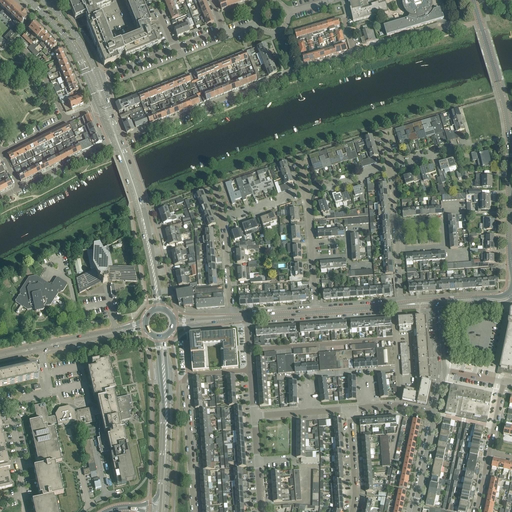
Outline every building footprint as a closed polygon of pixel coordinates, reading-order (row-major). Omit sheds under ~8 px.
[(9,0),(0,0),(0,5),(15,19),(13,22),(16,24),(4,37),(8,41),(27,21),(25,19),(27,17),(9,0)] [(85,14),(96,10),(110,4),(108,0),(77,0),(69,4),(75,18),(85,14)] [(139,31),(149,27),(148,25),(147,23),(151,21),(142,0),(125,0),(136,27),(137,27),(138,29),(139,31)] [(174,6),(172,0),(165,3),(167,8),(174,6)] [(221,10),(227,8),(224,0),(218,2),(221,10)] [(371,0),(348,0),(349,3),(350,3),(351,8),(350,8),(353,22),(363,19),(381,14),(378,5),(373,6),(371,0)] [(381,14),(381,15),(388,13),(384,0),(371,0),(373,6),(378,5),(381,14)] [(402,0),(402,3),(402,5),(403,8),(404,10),(406,12),(407,14),(409,16),(408,18),(408,19),(393,23),(384,26),(387,36),(444,19),(443,15),(442,15),(440,9),(434,10),(431,9),(432,7),(432,5),(432,2),(432,0),(402,0)] [(167,8),(169,14),(176,11),(174,6),(167,8)] [(200,8),(203,14),(209,11),(207,6),(200,8)] [(86,22),(98,51),(112,45),(101,16),(99,17),(96,10),(85,14),(88,21),(86,22)] [(178,16),(176,11),(169,14),(172,19),(178,16)] [(211,16),(209,11),(203,14),(205,19),(211,16)] [(214,22),(211,16),(205,19),(207,24),(214,22)] [(186,24),(180,26),(183,34),(189,31),(188,27),(190,26),(194,25),(191,19),(189,19),(188,18),(187,19),(187,20),(185,21),(186,24)] [(38,26),(35,23),(28,30),(33,34),(39,27),(38,26)] [(118,60),(117,56),(124,54),(125,57),(161,42),(155,28),(154,28),(153,25),(149,27),(139,31),(140,34),(112,45),(98,51),(104,66),(118,60)] [(180,26),(174,29),(177,36),(183,34),(180,26)] [(40,28),(39,27),(33,34),(37,38),(38,38),(43,32),(40,28)] [(311,27),(306,29),(307,35),(309,41),(311,40),(312,40),(311,38),(314,37),(313,36),(313,33),(311,27)] [(306,29),(300,30),(303,39),(306,38),(308,44),(310,44),(309,41),(307,35),(306,29)] [(366,42),(371,40),(368,29),(363,30),(366,42)] [(300,30),(295,32),(296,38),(299,37),(300,40),(297,41),(298,43),(299,45),(304,44),(303,39),(300,30)] [(47,36),(43,32),(38,38),(42,42),(47,36)] [(345,44),(343,45),(342,42),(344,41),(342,34),(337,36),(339,42),(342,52),(347,50),(345,44)] [(44,49),(47,46),(52,40),(47,36),(42,42),(40,44),(44,49)] [(52,40),(47,46),(51,50),(57,45),(52,40)] [(335,41),(333,42),(334,45),(336,54),(342,52),(339,42),(336,43),(334,40),(335,41)] [(32,53),(37,48),(35,45),(37,44),(35,41),(33,43),(31,45),(27,48),(32,53)] [(256,47),(259,53),(267,50),(265,44),(256,47)] [(320,49),(317,49),(320,58),(325,57),(323,48),(322,46),(319,47),(320,49)] [(58,48),(53,52),(54,53),(56,59),(64,56),(61,50),(60,51),(58,48)] [(317,49),(312,51),(315,60),(320,58),(317,49)] [(270,55),(267,50),(259,53),(261,59),(270,55)] [(245,52),(241,53),(244,61),(245,60),(247,64),(248,66),(251,66),(249,62),(245,52)] [(241,53),(237,55),(241,65),(242,69),(244,68),(246,67),(245,65),(244,66),(242,61),(244,61),(241,53)] [(237,55),(232,57),(235,64),(236,67),(239,66),(240,70),(242,69),(241,65),(237,55)] [(261,59),(263,64),(272,61),(270,55),(261,59)] [(56,59),(59,65),(66,62),(64,56),(56,59)] [(228,59),(224,60),(227,67),(228,71),(230,70),(232,73),(234,72),(232,69),(228,59)] [(224,60),(220,62),(224,72),(225,76),(227,75),(226,71),(228,71),(227,67),(224,60)] [(274,67),(272,61),(263,64),(266,70),(274,67)] [(68,68),(66,62),(59,65),(61,71),(68,68)] [(220,62),(216,64),(219,71),(221,70),(222,73),(223,76),(225,76),(224,72),(220,62)] [(215,80),(217,79),(211,65),(207,67),(210,74),(212,73),(215,80)] [(266,70),(268,76),(277,73),(274,67),(266,70)] [(61,77),(63,76),(71,73),(68,68),(61,71),(58,72),(61,77)] [(207,83),(209,82),(203,69),(199,70),(202,77),(204,77),(207,83)] [(245,69),(243,70),(244,74),(248,84),(252,82),(249,75),(247,76),(246,73),(245,69)] [(195,72),(192,73),(195,80),(194,80),(195,83),(196,83),(203,80),(202,77),(199,70),(195,72)] [(242,74),(240,75),(241,79),(244,86),(248,84),(244,74),(243,70),(241,71),(242,74)] [(252,70),(248,72),(249,75),(252,82),(257,81),(252,70)] [(61,77),(57,79),(59,85),(63,83),(66,82),(73,79),(71,73),(63,76),(61,77)] [(236,73),(234,74),(236,77),(240,87),(244,86),(241,79),(239,79),(238,76),(236,73)] [(188,75),(184,76),(187,84),(189,83),(191,89),(196,87),(194,84),(195,83),(194,80),(193,80),(190,74),(188,75)] [(188,87),(187,84),(184,76),(179,78),(185,92),(187,91),(186,87),(188,87)] [(228,76),(226,77),(231,91),(236,89),(233,82),(231,83),(228,76)] [(179,78),(175,80),(178,87),(180,86),(181,89),(179,90),(181,93),(185,92),(179,78)] [(66,82),(63,83),(65,89),(75,85),(73,79),(66,82)] [(175,80),(171,81),(177,95),(181,93),(179,90),(177,90),(176,88),(178,87),(175,80)] [(217,85),(215,85),(216,89),(219,96),(223,94),(218,80),(215,81),(217,85)] [(220,80),(218,80),(223,94),(227,92),(224,85),(222,86),(220,80)] [(167,83),(170,90),(172,89),(175,96),(177,95),(171,81),(167,83)] [(167,83),(163,85),(168,98),(170,98),(169,95),(171,94),(170,90),(167,83)] [(215,97),(219,96),(216,89),(214,89),(211,83),(209,84),(215,97)] [(72,93),(74,92),(78,91),(75,85),(65,89),(66,89),(65,89),(67,95),(72,93)] [(159,86),(161,94),(164,93),(166,99),(168,98),(163,85),(159,86)] [(159,86),(154,88),(160,102),(164,100),(163,97),(161,98),(160,96),(162,95),(161,94),(159,86)] [(203,86),(198,88),(200,92),(199,93),(200,96),(201,95),(204,102),(206,101),(211,99),(208,92),(206,88),(204,89),(203,86)] [(150,90),(153,97),(155,96),(157,100),(155,101),(156,103),(160,102),(154,88),(150,90)] [(194,97),(192,98),(195,105),(199,103),(202,102),(199,96),(200,96),(199,93),(198,93),(196,89),(194,90),(195,93),(193,94),(194,97)] [(146,91),(142,93),(146,103),(148,103),(149,106),(152,105),(146,91)] [(74,92),(72,93),(77,107),(83,104),(79,94),(75,95),(74,92)] [(188,92),(186,93),(191,107),(195,105),(192,98),(190,99),(188,92)] [(67,95),(59,99),(62,104),(65,103),(65,101),(71,99),(71,100),(68,101),(71,109),(77,107),(72,93),(67,95)] [(142,93),(138,95),(143,109),(145,108),(144,104),(146,103),(142,93)] [(183,98),(184,101),(187,109),(191,107),(186,93),(183,94),(185,97),(183,98)] [(131,97),(134,106),(134,107),(137,106),(136,105),(140,104),(136,95),(131,97)] [(182,95),(177,97),(183,110),(187,109),(184,101),(183,98),(182,95)] [(131,108),(131,107),(134,106),(131,97),(126,100),(129,108),(129,109),(131,108)] [(173,98),(169,100),(174,114),(178,112),(176,105),(173,98)] [(126,100),(120,102),(124,110),(124,111),(126,110),(126,109),(129,108),(126,100)] [(168,104),(166,105),(170,115),(174,114),(169,100),(167,101),(168,104)] [(121,112),(121,111),(124,110),(120,102),(115,104),(119,113),(121,112)] [(162,102),(160,103),(166,117),(170,115),(166,105),(164,106),(162,102)] [(154,106),(152,107),(158,120),(162,119),(159,111),(157,112),(154,106)] [(149,112),(153,122),(158,120),(152,107),(150,108),(151,111),(149,112)] [(148,108),(144,110),(149,124),(153,122),(149,112),(148,108)] [(123,124),(127,133),(127,132),(134,130),(133,127),(135,126),(136,127),(147,123),(142,110),(140,111),(137,112),(131,114),(130,114),(133,121),(132,122),(133,123),(131,124),(130,122),(126,123),(123,124)] [(458,110),(448,113),(450,119),(460,116),(458,110)] [(85,126),(86,126),(93,123),(90,115),(82,118),(85,126)] [(452,126),(462,123),(460,116),(450,119),(450,120),(452,126)] [(444,132),(439,117),(430,120),(435,135),(444,132)] [(435,135),(430,120),(421,122),(426,137),(435,135)] [(426,137),(421,122),(413,125),(417,140),(426,137)] [(86,126),(89,132),(96,129),(93,123),(86,126)] [(454,133),(457,132),(459,132),(462,131),(464,130),(462,123),(452,126),(454,133)] [(68,124),(63,126),(67,132),(68,134),(70,138),(74,136),(72,132),(68,124)] [(417,140),(413,125),(404,127),(409,143),(417,140)] [(63,126),(59,128),(66,140),(68,139),(66,137),(66,135),(68,134),(67,132),(63,126)] [(400,145),(409,143),(404,127),(395,130),(400,145)] [(59,128),(55,130),(59,136),(60,138),(62,137),(63,139),(64,141),(66,140),(59,128)] [(86,133),(83,134),(85,140),(98,135),(96,129),(89,132),(86,133)] [(55,130),(51,132),(56,142),(58,145),(59,144),(60,143),(59,141),(58,141),(57,137),(59,136),(55,130)] [(51,132),(47,134),(51,141),(53,140),(54,142),(56,146),(58,145),(56,142),(51,132)] [(77,143),(81,151),(92,147),(95,145),(101,143),(98,135),(85,140),(82,142),(77,143)] [(43,136),(39,138),(43,145),(44,147),(44,148),(46,147),(48,146),(43,136)] [(374,142),(372,136),(364,138),(366,142),(358,144),(358,142),(355,143),(356,148),(359,147),(366,145),(374,142)] [(39,138),(35,140),(39,147),(42,153),(46,151),(45,149),(43,149),(42,148),(44,147),(43,145),(39,138)] [(75,138),(70,140),(72,143),(74,147),(77,154),(79,153),(80,152),(81,151),(77,143),(76,140),(75,138)] [(35,140),(31,142),(36,152),(38,155),(42,153),(39,147),(35,140)] [(68,141),(66,142),(68,145),(73,155),(75,154),(76,155),(77,154),(74,147),(72,143),(70,144),(68,141)] [(31,142),(27,144),(31,151),(33,150),(34,153),(36,156),(38,155),(36,152),(31,142)] [(66,142),(62,144),(64,147),(66,146),(68,150),(66,151),(69,158),(71,157),(71,156),(73,155),(68,145),(66,142)] [(368,149),(365,149),(366,152),(368,151),(376,149),(374,142),(366,145),(368,149)] [(357,158),(353,143),(344,146),(349,161),(357,158)] [(27,144),(23,146),(28,156),(30,159),(32,158),(30,155),(29,152),(31,151),(27,144)] [(61,144),(58,146),(60,149),(65,159),(67,158),(67,159),(69,158),(66,151),(64,152),(62,148),(63,147),(61,144)] [(23,146),(19,148),(23,155),(25,154),(26,157),(28,160),(30,159),(28,156),(23,146)] [(349,161),(344,146),(335,148),(340,163),(349,161)] [(19,148),(15,150),(20,160),(22,163),(26,161),(23,155),(19,148)] [(340,163),(335,148),(327,151),(331,166),(340,163)] [(52,149),(50,150),(52,153),(57,163),(59,162),(59,163),(61,162),(58,155),(57,152),(54,153),(52,149)] [(59,151),(57,152),(58,155),(61,162),(63,161),(63,160),(65,159),(60,149),(58,150),(59,151)] [(368,151),(366,152),(368,159),(370,158),(371,158),(373,158),(376,157),(378,156),(376,149),(368,151)] [(12,152),(11,152),(15,159),(16,158),(18,161),(19,164),(22,163),(20,160),(15,150),(12,152)] [(50,154),(48,155),(50,159),(53,166),(55,165),(55,164),(57,163),(52,153),(50,150),(48,151),(50,154)] [(331,166),(327,151),(318,154),(323,169),(331,166)] [(479,151),(471,153),(473,161),(477,160),(479,169),(482,168),(482,169),(484,168),(491,167),(488,152),(480,154),(479,151)] [(11,152),(7,154),(12,164),(14,163),(13,162),(15,161),(15,159),(11,152)] [(45,153),(42,154),(44,157),(44,158),(49,167),(51,167),(53,166),(50,159),(48,160),(46,156),(45,153)] [(314,172),(323,169),(318,154),(309,156),(314,172)] [(38,156),(34,158),(36,161),(38,160),(40,164),(38,165),(41,172),(43,171),(43,170),(45,169),(40,159),(38,156)] [(42,158),(40,159),(45,169),(47,169),(49,168),(49,167),(44,158),(42,159),(42,158)] [(446,161),(449,172),(457,170),(453,158),(446,161)] [(33,159),(30,160),(37,173),(39,173),(41,172),(38,165),(36,161),(34,162),(33,162),(34,162),(33,159)] [(30,160),(28,161),(32,168),(30,169),(33,176),(35,175),(35,174),(37,173),(30,160)] [(445,173),(449,172),(446,161),(439,163),(442,172),(439,173),(440,177),(442,183),(446,182),(445,180),(446,179),(447,178),(445,173)] [(24,163),(22,164),(24,167),(29,178),(31,177),(33,176),(30,169),(27,170),(26,167),(28,166),(26,162),(24,163)] [(277,165),(276,165),(278,172),(281,171),(289,169),(286,162),(277,165)] [(22,164),(20,165),(22,168),(24,172),(22,173),(25,180),(27,179),(27,178),(29,178),(24,167),(22,164)] [(426,167),(429,175),(432,174),(433,176),(436,175),(433,164),(426,167)] [(18,166),(14,168),(21,182),(23,181),(25,180),(22,173),(19,174),(17,170),(20,169),(18,166)] [(425,176),(429,175),(426,167),(419,169),(423,179),(426,178),(425,176)] [(289,169),(281,171),(282,175),(283,178),(291,175),(289,169)] [(263,170),(257,172),(258,175),(260,181),(261,184),(263,191),(264,194),(267,193),(267,190),(274,187),(272,180),(271,181),(268,182),(266,182),(263,174),(264,173),(263,170)] [(3,174),(1,175),(2,178),(4,177),(6,180),(4,181),(8,189),(10,188),(10,187),(12,186),(5,173),(3,174)] [(419,176),(416,176),(416,175),(412,176),(411,174),(403,177),(406,185),(420,181),(419,176)] [(487,174),(476,174),(476,181),(476,182),(476,187),(482,187),(482,188),(492,188),(492,177),(489,177),(487,177),(487,174)] [(283,178),(284,182),(283,182),(284,185),(285,184),(285,185),(286,184),(289,183),(292,183),(293,182),(291,175),(283,178)] [(253,194),(253,197),(257,196),(256,193),(263,191),(261,184),(256,186),(253,177),(247,179),(249,184),(253,194)] [(440,177),(437,178),(439,186),(437,186),(440,196),(442,195),(445,195),(443,189),(442,183),(440,177)] [(245,197),(253,194),(249,184),(244,186),(241,178),(236,180),(240,191),(242,198),(243,201),(246,200),(245,197)] [(382,184),(379,184),(379,191),(387,190),(386,183),(386,179),(382,180),(382,184)] [(242,198),(240,191),(234,193),(231,185),(233,184),(231,181),(225,183),(232,204),(236,203),(235,201),(242,198)] [(360,197),(360,202),(364,201),(364,188),(361,189),(360,186),(353,189),(354,192),(352,192),(354,199),(360,197)] [(481,203),(490,203),(490,196),(487,196),(487,195),(484,195),(484,196),(481,196),(481,190),(466,190),(466,196),(478,196),(478,203),(481,203)] [(196,194),(198,201),(206,198),(203,191),(196,194)] [(344,194),(341,195),(340,195),(343,203),(347,202),(348,206),(352,205),(348,193),(344,194)] [(336,194),(332,195),(334,201),(335,204),(337,208),(344,206),(343,203),(340,195),(341,195),(340,194),(336,195),(336,194)] [(208,204),(206,198),(198,201),(201,207),(208,204)] [(327,219),(336,219),(335,215),(330,216),(325,200),(324,200),(324,199),(321,200),(321,201),(318,202),(318,203),(317,203),(318,207),(319,206),(321,213),(322,212),(323,216),(327,216),(327,219)] [(478,203),(478,208),(478,212),(486,212),(486,211),(488,211),(490,211),(490,203),(481,203),(478,203)] [(201,207),(199,208),(201,214),(203,214),(211,211),(208,204),(201,207)] [(290,210),(290,216),(299,215),(298,209),(295,209),(294,205),(287,206),(287,210),(290,210)] [(167,208),(159,210),(161,217),(172,213),(173,214),(174,213),(174,212),(172,206),(167,208)] [(213,217),(211,211),(203,214),(206,220),(213,217)] [(173,214),(172,213),(161,217),(163,224),(177,220),(176,216),(174,217),(172,214),(173,214)] [(274,214),(267,216),(270,224),(277,221),(274,214)] [(291,222),(291,225),(297,225),(297,222),(299,222),(299,215),(290,216),(291,222)] [(271,226),(270,224),(267,216),(260,218),(264,229),(271,226)] [(206,220),(204,221),(206,228),(208,227),(216,224),(214,221),(215,220),(214,218),(213,218),(213,217),(206,220)] [(483,218),(483,230),(488,230),(490,230),(494,230),(494,221),(490,221),(490,218),(483,218)] [(255,220),(249,222),(253,233),(262,230),(261,227),(258,228),(255,220)] [(253,233),(249,222),(242,224),(245,233),(246,236),(253,233)] [(298,227),(297,225),(291,225),(291,228),(292,234),(300,234),(300,227),(298,227)] [(236,230),(232,231),(233,235),(235,241),(241,239),(243,243),(238,243),(239,248),(239,247),(247,247),(246,243),(245,242),(241,229),(239,230),(238,228),(235,229),(236,230)] [(168,238),(176,236),(175,232),(177,232),(176,229),(174,229),(166,231),(168,238)] [(324,230),(316,231),(316,239),(325,238),(324,230)] [(262,233),(265,240),(267,245),(272,245),(269,237),(267,237),(265,232),(262,233)] [(293,244),(299,243),(299,240),(300,240),(300,234),(292,234),(292,241),(293,244)] [(176,236),(168,238),(169,245),(178,243),(182,242),(180,235),(176,236)] [(287,244),(288,253),(301,252),(301,246),(299,246),(299,243),(293,244),(287,244)] [(482,249),(472,249),(470,249),(470,253),(485,253),(486,253),(486,250),(494,250),(494,243),(482,243),(482,249)] [(107,281),(123,281),(138,282),(134,267),(112,266),(108,246),(102,249),(99,244),(93,245),(93,251),(86,251),(91,271),(76,279),(79,294),(102,282),(103,283),(107,282),(107,281)] [(193,244),(186,245),(187,249),(189,248),(190,255),(194,254),(193,244)] [(239,250),(236,250),(237,257),(245,256),(244,250),(248,250),(259,249),(259,246),(257,246),(253,246),(247,247),(239,247),(239,250)] [(173,259),(186,256),(185,251),(181,252),(180,250),(172,252),(173,259)] [(301,252),(291,253),(291,256),(293,256),(294,259),(294,262),(300,262),(300,259),(302,259),(301,252)] [(483,263),(478,263),(478,268),(488,267),(488,263),(494,263),(494,256),(488,256),(488,253),(486,253),(485,253),(481,253),(481,260),(483,260),(483,263)] [(189,267),(191,266),(195,265),(195,262),(194,254),(190,255),(187,256),(189,263),(188,263),(189,267)] [(187,261),(186,256),(173,259),(175,266),(183,264),(183,262),(187,261)] [(83,272),(80,259),(74,261),(77,273),(83,272)] [(294,262),(290,262),(291,272),(303,271),(302,264),(300,265),(300,262),(294,262)] [(249,268),(238,269),(238,275),(250,274),(249,268),(255,268),(258,268),(258,264),(255,265),(249,265),(249,268)] [(480,280),(481,280),(482,288),(489,288),(488,279),(487,279),(484,279),(484,273),(483,273),(484,270),(485,270),(486,270),(486,271),(486,269),(480,269),(480,280)] [(188,270),(184,271),(176,272),(177,279),(185,277),(185,274),(189,273),(188,270)] [(303,277),(303,271),(291,272),(291,278),(289,278),(290,281),(302,280),(301,277),(303,277)] [(423,293),(429,292),(429,283),(428,284),(424,284),(423,278),(423,273),(420,273),(421,280),(421,284),(422,284),(423,293)] [(475,289),(482,288),(481,280),(480,280),(477,280),(477,273),(473,274),(474,280),(475,280),(475,289)] [(489,273),(487,273),(487,279),(488,279),(489,288),(495,287),(495,283),(497,283),(497,276),(494,277),(494,279),(489,279),(489,275),(490,275),(489,273)] [(18,296),(15,301),(15,303),(20,306),(20,307),(21,308),(22,308),(22,307),(27,310),(34,309),(35,311),(36,312),(43,311),(44,309),(43,307),(50,306),(54,301),(55,301),(55,300),(55,299),(58,294),(58,292),(57,292),(58,290),(61,292),(63,291),(67,285),(67,283),(58,277),(56,278),(52,284),(51,283),(50,283),(49,284),(36,276),(28,277),(19,291),(20,293),(21,294),(20,295),(18,296)] [(429,292),(436,292),(435,283),(434,283),(430,283),(429,276),(427,276),(428,284),(429,283),(429,292)] [(436,292),(442,291),(442,282),(441,283),(436,283),(436,276),(434,276),(434,283),(435,283),(436,292)] [(454,276),(454,282),(455,281),(456,290),(462,290),(462,281),(461,281),(458,281),(458,276),(454,276)] [(463,276),(460,276),(461,281),(462,281),(462,290),(469,289),(468,281),(467,281),(465,281),(464,276),(463,276)] [(185,277),(177,279),(179,286),(190,284),(188,277),(185,277)] [(469,277),(467,277),(467,281),(468,281),(469,289),(475,289),(475,280),(474,280),(470,280),(469,277)] [(447,278),(441,279),(441,283),(442,282),(442,291),(449,291),(448,282),(447,278)] [(448,282),(449,291),(456,290),(455,281),(454,282),(450,282),(450,278),(447,278),(448,282)] [(415,284),(416,293),(423,293),(422,284),(421,284),(421,280),(414,280),(414,285),(415,284)] [(385,281),(381,281),(382,287),(383,287),(383,295),(390,295),(390,292),(393,291),(392,286),(389,286),(386,287),(385,281)] [(410,281),(408,281),(408,288),(409,288),(409,294),(416,293),(415,284),(414,285),(410,285),(410,281)] [(355,282),(355,289),(356,289),(357,297),(363,297),(363,288),(362,289),(359,289),(359,282),(358,282),(355,282)] [(371,282),(368,282),(368,288),(369,288),(370,296),(377,296),(376,287),(375,288),(372,288),(371,282)] [(293,283),(291,283),(291,294),(292,294),(293,302),(296,302),(296,303),(299,303),(299,302),(299,293),(298,293),(298,289),(294,290),(293,283)] [(330,283),(328,284),(329,291),(330,291),(330,299),(337,299),(336,290),(336,291),(331,291),(331,290),(332,289),(332,283),(330,283)] [(362,289),(363,288),(363,297),(370,296),(369,288),(368,288),(364,288),(364,283),(361,283),(362,289)] [(335,285),(336,291),(336,290),(337,299),(344,298),(343,290),(342,290),(338,290),(337,284),(335,285)] [(342,290),(343,290),(344,298),(350,298),(350,289),(349,290),(344,290),(344,284),(342,284),(342,290)] [(376,287),(377,296),(383,295),(383,287),(382,287),(377,287),(377,284),(375,284),(375,288),(376,287)] [(350,289),(350,298),(357,297),(356,289),(355,289),(351,289),(351,285),(348,286),(349,290),(350,289)] [(280,286),(278,286),(278,295),(279,295),(280,303),(286,303),(286,294),(285,294),(280,295),(280,286)] [(190,287),(185,288),(184,304),(184,308),(194,307),(193,305),(197,305),(195,290),(195,287),(190,287)] [(185,288),(175,290),(178,289),(178,292),(177,292),(179,305),(184,304),(185,288)] [(195,290),(197,305),(197,310),(225,308),(223,288),(218,288),(195,290)] [(299,293),(299,302),(306,301),(306,298),(309,298),(308,290),(305,291),(305,293),(300,293),(300,289),(298,289),(298,293),(299,293)] [(287,290),(284,290),(285,294),(286,294),(286,303),(293,302),(292,294),(291,294),(287,294),(287,290)] [(274,291),(271,291),(272,295),(273,304),(280,303),(279,295),(278,295),(274,295),(274,291)] [(329,291),(323,291),(322,291),(323,295),(324,300),(330,299),(330,291),(329,291)] [(265,292),(258,292),(258,296),(259,296),(260,305),(267,304),(266,296),(265,296),(265,292)] [(267,292),(265,292),(265,296),(266,296),(267,304),(273,304),(272,295),(267,296),(267,292)] [(247,293),(245,293),(245,297),(246,297),(247,306),(253,305),(253,297),(252,297),(247,297),(247,293)] [(259,296),(258,296),(254,296),(254,293),(251,293),(252,297),(253,297),(253,305),(260,305),(259,296)] [(241,294),(238,294),(239,301),(240,301),(240,306),(247,306),(246,297),(245,297),(241,297),(241,294)] [(411,318),(398,318),(399,332),(412,331),(415,379),(418,379),(422,380),(424,380),(429,381),(424,317),(418,317),(411,318)] [(502,373),(511,375),(511,374),(511,317),(511,318),(511,321),(508,321),(508,325),(509,325),(500,370),(502,373)] [(384,327),(385,327),(385,330),(392,329),(392,323),(391,323),(390,318),(384,319),(384,327)] [(365,328),(366,328),(369,328),(369,332),(372,332),(372,328),(371,328),(371,319),(364,320),(365,328)] [(378,327),(377,319),(371,319),(371,328),(372,328),(376,328),(377,338),(379,338),(379,331),(379,327),(378,327)] [(384,319),(377,319),(378,327),(379,327),(379,331),(386,330),(385,330),(385,327),(384,327),(384,319)] [(357,333),(359,333),(359,329),(358,329),(357,320),(351,321),(351,329),(357,329),(357,333)] [(365,328),(364,320),(357,320),(358,329),(359,329),(362,329),(362,332),(362,333),(363,333),(363,334),(364,334),(366,334),(366,332),(366,328),(365,328)] [(340,330),(341,330),(345,330),(346,334),(348,334),(348,327),(347,327),(346,321),(340,322),(340,330)] [(328,331),(331,331),(332,341),(335,341),(335,331),(334,331),(333,322),(326,323),(327,331),(328,331)] [(339,334),(341,334),(341,330),(340,330),(340,322),(333,322),(334,331),(335,331),(339,330),(339,334)] [(314,332),(315,332),(319,332),(319,336),(322,335),(321,332),(320,332),(320,323),(313,324),(314,332)] [(320,332),(321,332),(326,331),(326,335),(328,335),(328,331),(327,331),(326,323),(320,323),(320,332)] [(305,338),(309,337),(308,333),(307,333),(307,324),(300,325),(301,333),(305,333),(305,338)] [(312,338),(315,338),(315,332),(314,332),(313,324),(307,324),(307,333),(308,333),(311,332),(312,338)] [(296,325),(289,326),(289,334),(290,334),(291,338),(297,337),(297,330),(296,330),(296,325)] [(275,339),(278,339),(277,335),(276,335),(276,326),(269,327),(270,335),(271,335),(275,335),(275,339)] [(282,326),(276,326),(276,335),(277,335),(282,334),(282,338),(284,338),(284,334),(283,334),(282,326)] [(289,334),(289,326),(282,326),(283,334),(284,334),(288,334),(288,338),(291,338),(290,334),(289,334)] [(260,336),(261,343),(254,344),(254,347),(265,346),(264,340),(264,336),(263,336),(263,327),(256,328),(256,337),(260,336)] [(269,327),(263,327),(263,336),(264,336),(264,340),(271,339),(271,335),(270,335),(269,327)] [(190,336),(190,341),(191,344),(191,350),(191,351),(191,353),(191,355),(192,357),(192,359),(192,360),(192,363),(192,366),(192,368),(193,372),(206,371),(209,370),(222,369),(226,369),(237,368),(238,368),(238,365),(238,362),(238,359),(238,356),(237,354),(237,351),(237,350),(237,346),(236,331),(228,332),(225,332),(200,334),(198,334),(191,335),(190,335),(190,336)] [(377,354),(377,359),(378,367),(386,366),(385,348),(376,349),(377,354)] [(386,366),(395,366),(393,348),(385,348),(386,366)] [(352,351),(335,352),(336,370),(353,369),(352,351)] [(320,371),(328,371),(327,352),(319,353),(320,371)] [(328,371),(336,370),(335,352),(327,352),(328,371)] [(286,373),(285,355),(277,356),(276,356),(277,357),(277,363),(278,370),(278,374),(286,373)] [(294,363),(294,355),(285,355),(286,373),(295,373),(294,363)] [(115,387),(109,359),(99,362),(99,360),(91,362),(92,367),(88,368),(94,396),(98,395),(104,394),(104,393),(107,393),(106,389),(115,387)] [(0,386),(38,378),(36,370),(39,370),(38,365),(35,366),(36,367),(0,375),(0,386)] [(416,389),(413,402),(419,404),(426,405),(431,381),(429,381),(424,380),(422,380),(418,379),(416,389)] [(405,387),(402,400),(413,402),(416,389),(405,387)] [(451,388),(449,397),(459,399),(463,400),(462,404),(458,403),(457,408),(456,412),(455,416),(459,417),(486,423),(487,417),(489,405),(491,396),(486,395),(485,396),(484,396),(484,395),(472,392),(472,393),(470,393),(471,392),(458,390),(457,390),(457,389),(451,388)] [(101,453),(113,450),(126,447),(125,444),(127,443),(124,428),(121,429),(120,425),(121,425),(120,421),(129,419),(127,412),(129,411),(127,404),(129,403),(128,396),(115,399),(114,391),(107,393),(104,393),(104,394),(98,395),(99,398),(97,399),(99,410),(100,414),(102,421),(100,421),(101,425),(100,425),(101,429),(100,429),(101,433),(100,434),(100,437),(97,438),(101,453)] [(447,408),(446,414),(455,416),(456,412),(457,408),(458,403),(462,404),(463,400),(459,399),(449,397),(447,407),(448,407),(448,408),(447,408)] [(58,511),(55,495),(63,493),(56,462),(62,461),(53,424),(57,423),(56,417),(52,418),(51,417),(48,417),(45,403),(38,405),(38,406),(34,407),(37,420),(29,421),(39,466),(34,467),(41,498),(32,500),(34,511),(58,511)] [(56,417),(57,423),(58,425),(63,424),(65,425),(70,424),(71,422),(76,421),(74,413),(74,410),(68,407),(59,409),(55,414),(56,417)] [(100,414),(99,410),(93,411),(93,409),(88,410),(87,409),(76,411),(76,412),(74,413),(76,421),(77,425),(95,421),(94,415),(100,414)] [(396,416),(390,417),(390,424),(390,428),(394,427),(397,427),(396,425),(398,425),(400,417),(397,416),(396,416)] [(442,425),(441,431),(449,432),(452,433),(453,427),(450,427),(442,425)] [(472,431),(474,432),(482,433),(484,427),(473,425),(472,431)] [(511,426),(505,425),(503,435),(504,435),(503,435),(507,436),(507,435),(510,436),(511,426)] [(0,470),(8,469),(10,468),(8,462),(10,462),(9,458),(8,459),(4,444),(6,444),(5,440),(4,441),(2,432),(0,432),(0,470)] [(440,436),(439,442),(447,444),(450,444),(451,439),(448,438),(440,436)] [(89,440),(83,441),(88,465),(94,463),(89,440)] [(439,442),(437,448),(449,450),(450,444),(447,444),(439,442)] [(110,454),(112,461),(116,460),(117,467),(121,485),(126,484),(126,481),(135,479),(128,447),(126,447),(113,450),(114,453),(110,454)] [(466,454),(468,454),(478,456),(479,451),(471,449),(467,448),(466,454)] [(68,462),(78,462),(78,455),(69,454),(68,462)] [(436,454),(435,459),(443,461),(446,462),(447,456),(444,455),(436,454)] [(84,476),(90,474),(90,473),(96,471),(94,463),(88,465),(89,468),(83,470),(84,476)] [(466,472),(474,474),(475,468),(466,466),(464,466),(463,468),(467,469),(466,472)] [(8,469),(0,470),(0,489),(12,487),(10,481),(12,480),(11,477),(10,477),(8,469)] [(430,482),(429,488),(441,491),(442,485),(441,485),(430,482)] [(429,488),(428,494),(436,496),(439,496),(441,491),(429,488)] [(461,495),(470,497),(471,491),(462,489),(459,489),(458,492),(462,492),(461,495)]
